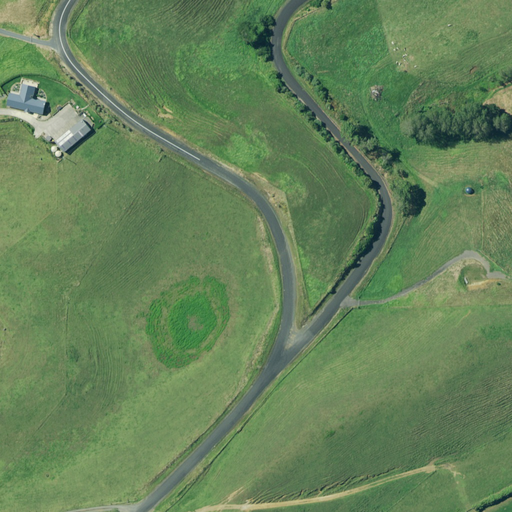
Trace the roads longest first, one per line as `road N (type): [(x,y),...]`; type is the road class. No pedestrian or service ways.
road 1 (unclassified): [(280,352),(283,255),(263,208),(239,184),(141,127),(80,71),(60,37),(64,0)]
road 2 (unclassified): [(280,352),(376,252),(391,215),(369,164),(280,63),(277,40),(302,0)]
road 3 (unclassified): [(122,511),(256,388),(280,352)]
